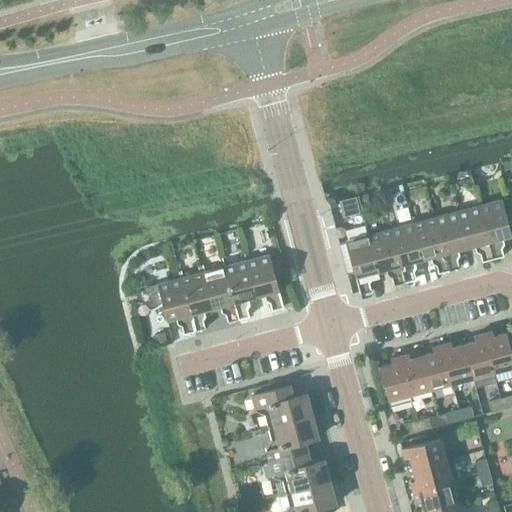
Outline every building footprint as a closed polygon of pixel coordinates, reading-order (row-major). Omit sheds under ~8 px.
[(402,226),(390,229),(404,282),(415,279),(411,262),(422,259),(412,223),(406,199),(395,201),(402,226)] [(501,199),(479,205),(492,258),(503,256),(499,238),(511,235),(501,199)] [(479,205),(456,211),(466,247),(477,244),(482,261),(492,258),(479,205)] [(456,211),(434,217),(448,270),(459,267),(455,250),(466,247),(456,211)] [(434,217),(412,223),(422,259),(433,256),(438,273),(448,270),(434,217)] [(390,229),(368,235),(378,271),(389,268),(394,285),(404,282),(390,229)] [(378,271),(368,235),(346,241),(360,294),(371,291),(367,274),(378,271)] [(269,254),(246,260),(255,296),(267,293),(271,310),(283,307),(274,273),(283,271),(279,258),(270,260),(269,254)] [(246,260),(224,266),(238,319),(249,316),(244,299),(255,296),(246,260)] [(224,266),(202,272),(211,308),(223,305),(227,322),(238,319),(224,266)] [(202,272),(180,278),(194,331),(205,328),(200,311),(211,308),(202,272)] [(194,331),(180,278),(157,284),(167,320),(179,317),(183,334),(194,331)] [(492,331),(483,333),(493,372),(511,366),(511,356),(506,333),(493,336),(492,331)] [(475,341),(463,344),(472,378),(493,372),(483,333),(473,336),(475,341)] [(450,342),(441,344),(451,383),(472,378),(463,344),(452,347),(450,342)] [(433,352),(421,355),(430,389),(451,383),(441,344),(432,347),(433,352)] [(408,353),(399,356),(409,394),(430,389),(421,355),(410,358),(408,353)] [(409,394),(399,356),(390,358),(391,363),(379,366),(390,407),(411,401),(409,394)] [(260,427),(260,429),(312,415),(306,393),(292,397),(289,385),(251,395),(255,411),(265,415),(267,425),(260,427)] [(511,394),(500,398),(503,408),(511,405),(511,394)] [(503,408),(500,398),(488,401),(491,412),(503,408)] [(470,406),(458,409),(461,420),(473,416),(470,406)] [(461,420),(458,409),(446,412),(449,423),(461,420)] [(265,447),(269,462),(307,452),(304,441),(318,437),(312,415),(260,429),(261,431),(268,429),(271,439),(265,447)] [(429,417),(416,420),(419,431),(431,427),(429,417)] [(419,431),(416,420),(404,423),(407,434),(419,431)] [(465,423),(468,436),(479,433),(475,420),(465,423)] [(409,457),(412,468),(445,459),(440,438),(401,448),(404,458),(409,457)] [(277,493),(278,495),(329,481),(324,459),(310,463),(307,452),(269,462),(273,477),(282,481),(285,491),(277,493)] [(475,461),(478,473),(488,470),(485,458),(475,461)] [(410,481),(412,490),(451,480),(445,459),(412,468),(415,480),(410,481)] [(488,470),(478,473),(481,485),(492,482),(488,470)] [(420,498),(423,510),(457,501),(451,480),(412,490),(415,500),(420,498)] [(329,481),(278,495),(278,497),(286,495),(289,505),(283,511),(323,511),(322,507),(335,503),(329,481)] [(486,503),(488,511),(498,511),(500,511),(496,500),(486,503)] [(459,511),(457,501),(423,510),(423,511),(459,511)]
